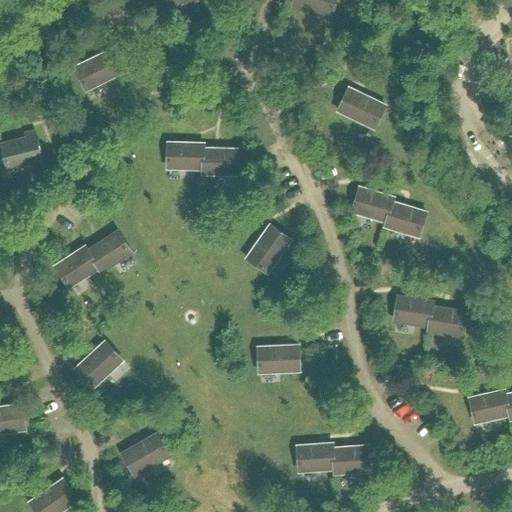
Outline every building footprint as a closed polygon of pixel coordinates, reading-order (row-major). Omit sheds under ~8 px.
[(195,0),(155,0),(158,9),(195,0)] [(335,0),(293,0),(293,5),(331,15),(335,0)] [(461,0),(456,5),(469,21),(492,1),(490,0),(461,0)] [(123,72),(111,49),(75,66),(87,89),(123,72)] [(385,105),(349,88),(338,111),(374,128),(385,105)] [(42,159),(35,131),(25,133),(25,137),(1,143),(8,168),(42,159)] [(203,169),(203,148),(204,143),(180,142),(168,142),(167,167),(203,169)] [(203,148),(203,169),(202,174),(238,175),(239,149),(203,148)] [(386,222),(392,201),(393,197),(360,187),(353,212),(386,222)] [(426,211),(392,201),(386,222),(385,226),(419,236),(426,211)] [(291,239),(270,225),(247,257),(268,272),(291,239)] [(117,231),(87,250),(99,267),(102,271),(131,252),(117,231)] [(99,267),(87,250),(85,246),(55,265),(69,287),(99,267)] [(429,326),(432,305),(433,301),(398,295),(394,321),(429,326)] [(467,311),(432,305),(429,326),(428,331),(463,336),(467,311)] [(122,360),(105,341),(75,368),(93,387),(122,360)] [(299,370),(298,345),(258,347),(259,372),(299,370)] [(510,414),(505,394),(504,389),(470,397),(476,422),(510,414)] [(0,432),(25,429),(21,404),(0,406),(0,432)] [(170,455),(157,432),(122,452),(135,475),(170,455)] [(335,469),(333,448),(333,443),(298,445),(299,471),(335,469)] [(368,445),(333,448),(335,469),(335,473),(370,471),(368,445)] [(58,511),(77,499),(62,478),(30,501),(37,511),(58,511)]
